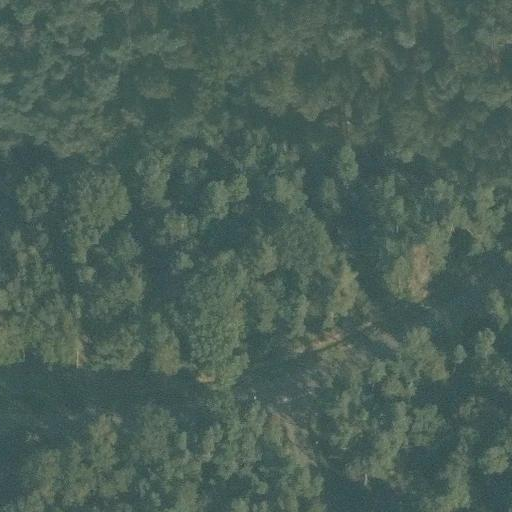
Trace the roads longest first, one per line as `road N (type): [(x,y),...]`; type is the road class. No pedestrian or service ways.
road 1 (track): [(223,0),(49,228),(100,407),(98,428)]
road 2 (tertiary): [(278,392),(184,417),(0,428)]
road 3 (tertiary): [(278,392),(387,348),(511,276)]
road 4 (unclassified): [(316,511),(278,392)]
